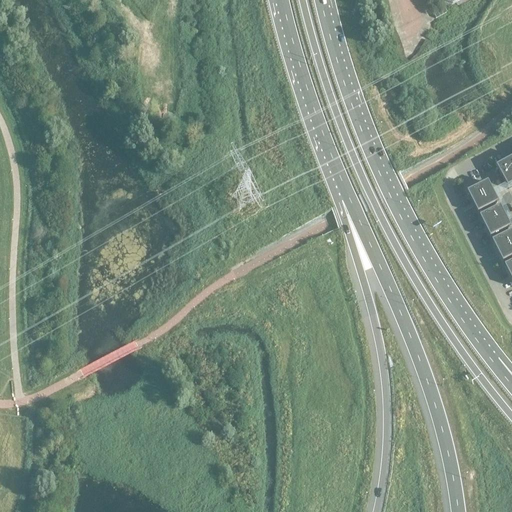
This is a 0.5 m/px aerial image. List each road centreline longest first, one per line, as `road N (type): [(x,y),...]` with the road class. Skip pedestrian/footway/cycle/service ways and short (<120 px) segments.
road 1 (motorway): [(511,416),(419,288),(376,209),(301,0)]
road 2 (trunk): [(493,362),(434,278),(382,182),(320,0)]
road 3 (motorway): [(342,184),(415,348),(458,511)]
road 4 (motorway): [(342,184),(345,225),(382,354),(388,438),(377,511)]
road 5 (trunk): [(282,0),(342,184)]
